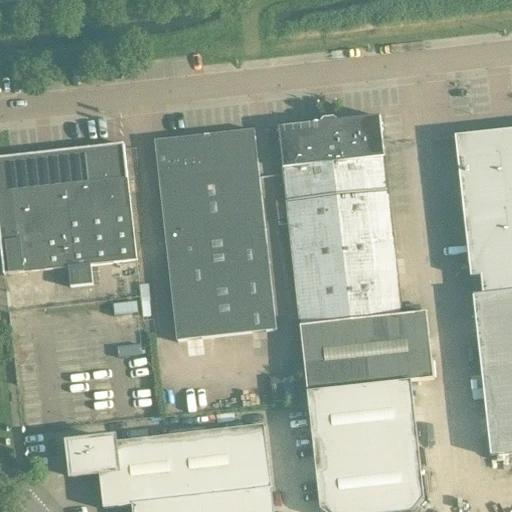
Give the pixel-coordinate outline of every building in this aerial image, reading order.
[(321,124),(278,129),(283,169),(282,169),(308,395),(320,511),(414,511),(424,501),(411,384),(434,380),(427,314),(404,316),(386,158),(385,158),(380,118),(338,122),(335,119),(324,121),(321,124)] [(255,132),(155,143),(177,343),(277,332),(255,132)] [(511,455),(511,132),(456,138),(472,279),(482,278),(484,297),(474,297),(492,457),(511,455)] [(125,146),(0,159),(0,236),(5,276),(68,269),(71,289),(93,286),(91,267),(114,264),(138,261),(125,146)] [(114,441),(69,446),(72,479),(100,476),(104,511),(132,508),(132,511),(273,511),(271,492),(273,491),(273,490),(271,490),(264,428),(115,445),(114,441)]
